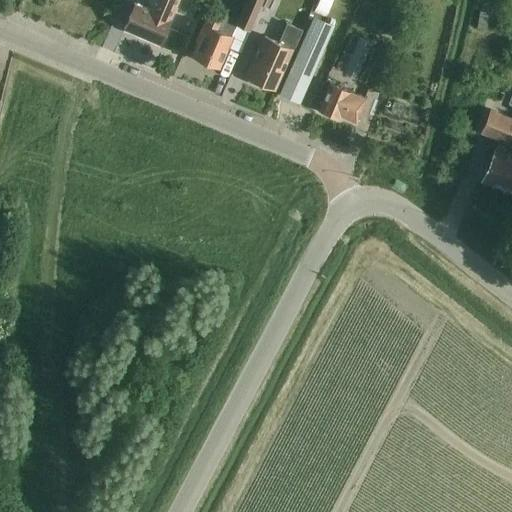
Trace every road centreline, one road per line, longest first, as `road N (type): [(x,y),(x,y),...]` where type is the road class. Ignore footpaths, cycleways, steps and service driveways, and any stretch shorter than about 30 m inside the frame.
road 1 (residential): [(348,207),(309,160),(0,31)]
road 2 (unclassified): [(180,511),(307,269)]
road 3 (residential): [(485,274),(395,207),(348,207)]
